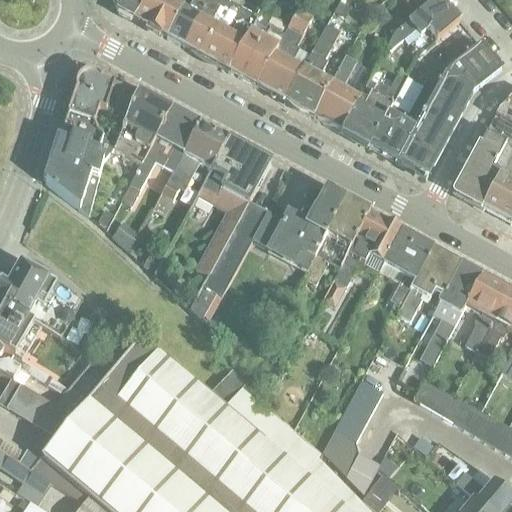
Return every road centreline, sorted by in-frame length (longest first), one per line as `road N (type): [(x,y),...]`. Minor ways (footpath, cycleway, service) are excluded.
road 1 (tertiary): [(422,218),(61,29)]
road 2 (tertiary): [(0,228),(43,103),(34,48)]
road 3 (unclassified): [(511,80),(491,93),(422,218)]
